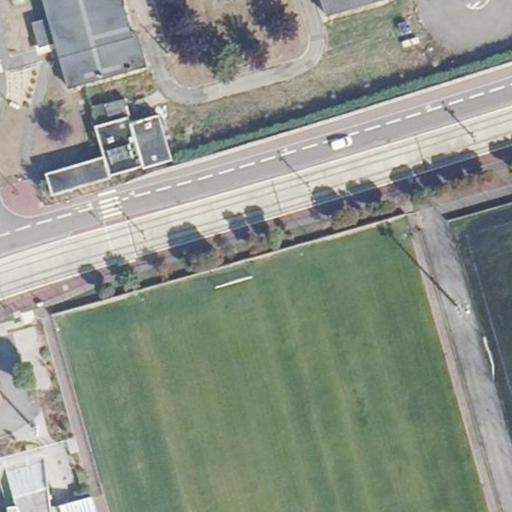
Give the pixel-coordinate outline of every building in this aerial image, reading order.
[(130,0),(37,0),(68,98),(152,70),(130,0)] [(410,0),(326,0),(334,25),(411,2),(410,0)] [(129,104),(97,109),(100,126),(132,121),(129,104)] [(58,196),(176,165),(163,115),(101,131),(109,164),(53,178),(58,196)] [(54,511),(46,435),(0,441),(0,493),(2,511),(54,511)] [(97,511),(92,497),(59,507),(60,511),(97,511)]
